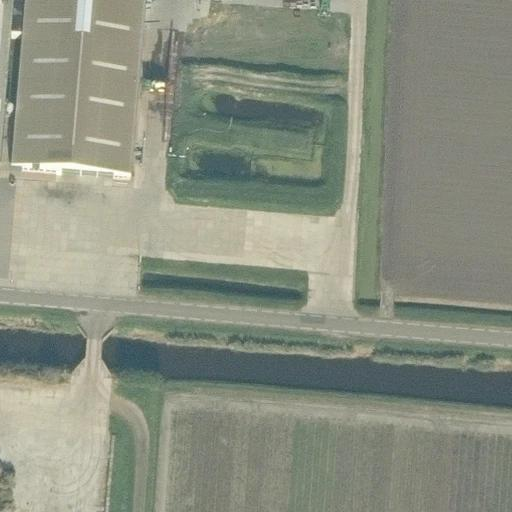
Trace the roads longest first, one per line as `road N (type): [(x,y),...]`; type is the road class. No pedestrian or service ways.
road 1 (unclassified): [(511,339),(0,296)]
road 2 (track): [(359,0),(343,325)]
